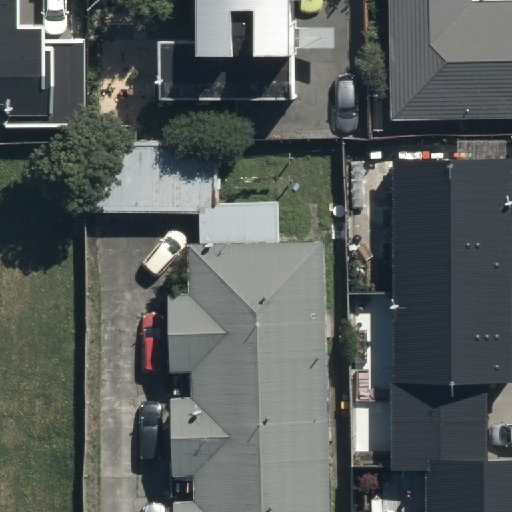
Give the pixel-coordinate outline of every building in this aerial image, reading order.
[(9,0),(0,0),(0,129),(80,130),(81,45),(36,44),(36,35),(9,34),(9,0)] [(161,110),(291,109),(291,7),(312,7),(311,0),(203,0),(203,48),(161,48),(161,110)] [(402,0),(404,131),(511,130),(511,13),(484,14),(484,0),(402,0)] [(169,511),(329,511),(328,247),(275,247),(275,211),(216,211),(216,154),(92,155),(92,221),(199,220),(199,247),(187,247),(187,301),(168,301),(169,382),(188,382),(188,405),(169,405),(169,511)] [(426,511),(511,511),(511,469),(479,470),(478,385),(498,385),(497,167),(392,168),(394,476),(427,476),(426,511)]
